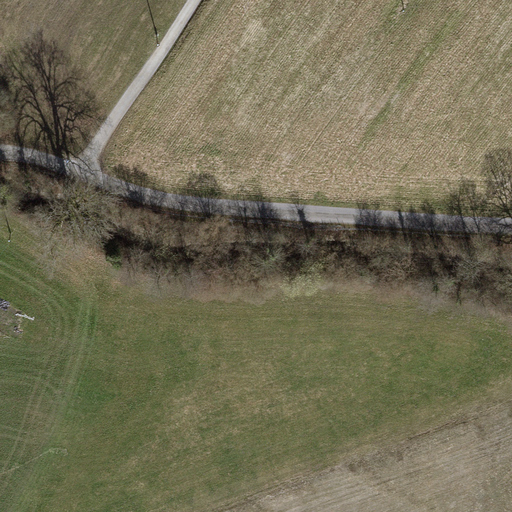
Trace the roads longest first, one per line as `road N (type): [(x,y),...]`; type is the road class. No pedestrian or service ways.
road 1 (unclassified): [(511,226),(190,204),(0,153)]
road 2 (track): [(78,172),(194,0)]
